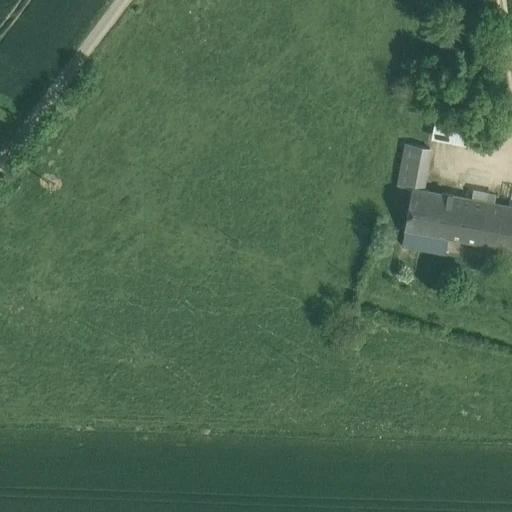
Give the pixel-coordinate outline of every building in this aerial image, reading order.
[(433,137),(474,142),(477,117),(436,112),(433,137)] [(430,147),(406,143),(398,183),(422,188),(430,147)] [(422,188),(398,183),(390,225),(405,228),(448,236),(452,216),(483,222),(487,200),(422,188)] [(511,204),(487,200),(483,222),(452,216),(448,236),(449,236),(449,237),(495,246),(495,245),(511,248),(511,204)] [(448,236),(405,228),(402,245),(446,253),(449,237),(449,236),(448,236)]
